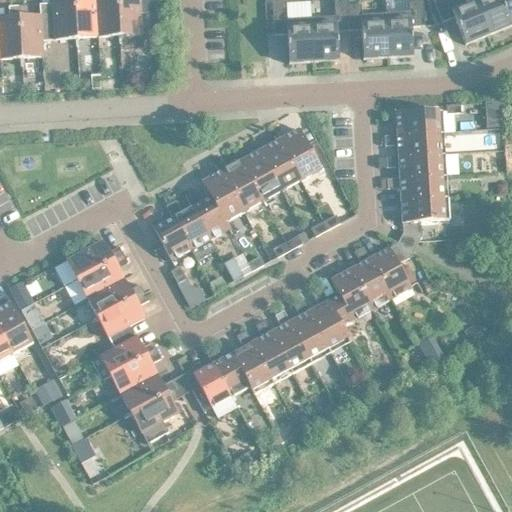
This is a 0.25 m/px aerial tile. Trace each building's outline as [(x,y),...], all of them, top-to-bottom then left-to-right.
[(44,13),(43,13),(44,17),(46,37),(80,35),(78,0),(54,0),(43,1),(44,13)] [(78,0),(80,35),(102,33),(99,0),(78,0)] [(99,0),(102,33),(124,32),(121,0),(99,0)] [(121,0),(124,32),(146,31),(144,0),(121,0)] [(315,14),(291,15),(290,0),(276,0),(278,32),(291,31),(293,61),(318,59),(315,14)] [(315,14),(318,59),(343,58),(341,28),(353,27),(352,2),(351,0),(338,0),(339,13),(315,14)] [(390,10),(392,55),(417,53),(415,24),(428,23),(426,0),(412,0),(413,9),(390,10)] [(479,0),(438,0),(446,19),(458,14),(469,42),(493,32),(479,0)] [(479,0),(493,32),(511,24),(511,13),(506,0),(479,0)] [(31,1),(22,2),(25,55),(47,53),(46,37),(44,17),(43,13),(32,13),(31,1)] [(13,15),(1,15),(3,56),(25,55),(22,2),(13,3),(13,15)] [(365,2),(352,2),(353,27),(365,27),(367,56),(392,55),(390,10),(366,11),(365,2)] [(94,75),(83,75),(84,87),(95,87),(94,75)] [(450,102),(450,111),(465,110),(464,100),(450,102)] [(399,110),(400,132),(405,132),(443,130),(442,107),(399,110)] [(302,126),(282,136),(305,178),(324,167),(302,126)] [(401,142),(402,154),(406,153),(406,154),(444,152),(443,130),(405,132),(400,132),(388,133),(389,143),(401,142)] [(282,136),(263,147),(286,188),(305,178),(282,136)] [(263,147),(244,157),(267,198),(286,188),(263,147)] [(402,164),(403,175),(408,175),(446,173),(444,152),(406,154),(406,153),(402,154),(389,154),(390,164),(402,164)] [(244,157),(225,167),(248,209),(267,198),(244,157)] [(205,178),(214,193),(229,219),(248,209),(225,167),(205,178)] [(404,196),(404,197),(447,195),(446,173),(408,175),(403,175),(391,176),(391,186),(404,185),(404,196)] [(511,181),(501,181),(501,191),(511,191),(511,181)] [(188,192),(195,204),(195,203),(214,237),(233,226),(229,219),(214,193),(204,199),(197,187),(188,192)] [(447,195),(404,197),(406,229),(423,238),(425,233),(425,218),(448,217),(447,195)] [(169,203),(176,214),(195,247),(214,237),(195,203),(195,204),(185,209),(178,198),(169,203)] [(339,212),(327,219),(332,227),(344,220),(339,212)] [(176,214),(166,219),(164,216),(155,220),(175,258),(195,247),(176,214)] [(332,227),(327,219),(315,225),(319,234),(332,227)] [(302,233),(289,239),(294,248),(306,241),(302,233)] [(70,257),(81,276),(127,251),(123,243),(112,249),(106,237),(70,257)] [(294,248),(289,239),(277,246),(281,254),(294,248)] [(401,240),(373,255),(375,259),(395,297),(415,286),(401,261),(414,254),(417,249),(401,240)] [(364,260),(354,265),(376,307),(395,297),(375,259),(373,255),(367,244),(358,249),(364,260)] [(91,295),(127,276),(121,265),(132,259),(127,251),(81,276),(91,295)] [(251,260),(255,268),(268,261),(264,253),(251,260)] [(238,254),(227,260),(237,278),(248,273),(238,254)] [(174,268),(181,280),(190,276),(183,263),(174,268)] [(342,292),(332,297),(331,298),(345,324),(346,323),(376,307),(354,265),(334,276),(342,292)] [(225,273),(212,279),(218,289),(230,282),(225,273)] [(91,295),(101,314),(148,289),(143,281),(133,287),(127,276),(91,295)] [(24,282),(14,287),(25,307),(35,301),(24,282)] [(322,302),(312,308),(314,312),(332,345),(352,335),(346,323),(345,324),(331,298),(332,297),(326,286),(316,291),(322,302)] [(0,296),(4,304),(0,305),(0,321),(16,351),(36,340),(7,288),(0,291),(0,296)] [(101,314),(118,344),(139,333),(133,322),(148,314),(142,303),(152,297),(148,289),(101,314)] [(303,312),(293,318),(295,322),(313,356),(332,345),(314,312),(312,308),(306,297),(297,301),(303,312)] [(35,301),(25,307),(28,314),(42,306),(38,299),(35,301)] [(284,323),(274,328),(276,332),(294,366),(313,356),(295,322),(293,318),(287,307),(278,312),(284,323)] [(265,333),(255,338),(257,342),(257,343),(275,376),(294,366),(276,332),(274,328),(268,317),(259,322),(265,333)] [(484,320),(482,328),(485,334),(496,328),(489,317),(484,320)] [(48,320),(35,327),(38,332),(51,325),(48,320)] [(0,359),(16,351),(0,321),(0,359)] [(246,343),(236,349),(238,353),(254,383),(253,383),(255,387),(275,376),(257,343),(257,342),(255,338),(249,327),(240,332),(246,343)] [(103,352),(114,372),(160,347),(156,338),(145,344),(139,333),(118,344),(103,352)] [(210,348),(216,360),(217,359),(235,393),(253,383),(254,383),(238,353),(236,349),(225,355),(219,344),(210,348)] [(114,372),(124,391),(160,371),(154,361),(165,355),(160,347),(114,372)] [(217,359),(216,360),(206,365),(204,361),(187,371),(196,387),(204,383),(215,404),(235,393),(217,359)] [(124,391),(135,410),(181,385),(176,376),(166,382),(160,371),(124,391)] [(58,381),(40,390),(47,402),(66,392),(59,380),(58,381)] [(181,385),(135,410),(145,430),(151,440),(172,429),(167,418),(181,410),(175,399),(185,393),(181,385)] [(348,397),(353,408),(363,403),(357,392),(348,397)] [(35,393),(24,399),(30,411),(42,405),(35,393)] [(70,396),(54,405),(56,409),(67,403),(75,418),(77,417),(80,415),(70,396)] [(21,403),(4,413),(9,423),(26,413),(21,403)] [(320,413),(326,423),(333,419),(328,409),(320,413)] [(75,418),(66,423),(76,442),(87,436),(77,417),(75,418)] [(313,419),(302,425),(307,433),(317,427),(313,419)] [(302,425),(293,429),(298,438),(307,433),(302,425)] [(262,443),(268,454),(286,444),(280,433),(262,443)] [(87,436),(76,442),(85,460),(99,453),(90,435),(87,436)] [(254,447),(239,455),(245,467),(260,458),(254,447)]
